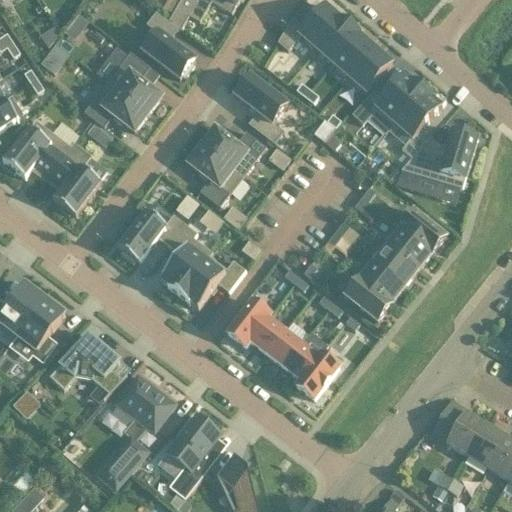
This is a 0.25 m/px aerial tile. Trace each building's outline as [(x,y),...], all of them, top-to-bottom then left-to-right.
[(183,0),(169,26),(178,33),(181,35),(190,20),(200,26),(212,6),(232,17),(240,4),(243,5),(245,0),(183,0)] [(292,23),(278,46),(288,55),(301,40),(317,54),(344,23),(328,9),(305,34),(292,23)] [(156,36),(142,54),(180,84),(183,80),(185,81),(195,69),(193,67),(195,64),(170,44),(178,33),(169,26),(157,16),(147,29),(156,36)] [(89,26),(79,17),(74,24),(84,33),(89,26)] [(344,23),(317,54),(333,69),(360,37),(361,36),(345,22),(344,23)] [(360,37),(333,69),(349,83),(376,52),(360,37)] [(7,38),(0,42),(0,55),(1,57),(7,52),(14,48),(7,38)] [(14,48),(7,52),(14,62),(21,58),(14,48)] [(68,59),(55,48),(41,66),(55,77),(68,59)] [(376,52),(349,83),(366,98),(393,67),(376,52)] [(128,54),(105,83),(147,114),(150,109),(156,112),(165,107),(157,103),(163,95),(142,77),(149,70),(128,54)] [(31,74),(24,78),(31,88),(38,84),(31,74)] [(375,93),(352,120),(363,130),(368,125),(385,140),(388,137),(387,136),(425,93),(416,85),(415,86),(405,78),(385,102),(375,93)] [(239,95),(235,99),(257,116),(249,127),(275,148),(284,136),(272,128),(288,107),(251,79),(248,83),(246,82),(237,93),(239,95)] [(38,84),(31,88),(38,98),(44,94),(38,84)] [(107,87),(84,117),(104,132),(114,119),(136,136),(149,119),(118,95),(107,87)] [(302,88),(296,95),(305,101),(310,94),(302,88)] [(425,93),(387,136),(388,137),(404,151),(401,155),(411,164),(430,143),(421,135),(442,111),(433,102),(434,101),(425,93)] [(310,94),(305,101),(314,108),(319,101),(310,94)] [(0,109),(0,136),(20,123),(7,104),(0,109)] [(332,119),(327,126),(336,133),(341,126),(332,119)] [(35,124),(3,166),(6,169),(5,170),(15,178),(16,176),(25,183),(33,174),(47,185),(71,152),(35,124)] [(336,133),(325,125),(313,139),(325,146),(336,133)] [(103,132),(96,126),(88,136),(96,141),(103,132)] [(205,148),(202,150),(244,182),(267,152),(246,137),(240,145),(219,129),(205,148)] [(411,164),(402,175),(463,193),(479,138),(473,136),(474,135),(460,131),(460,132),(454,131),(447,154),(440,151),(430,143),(411,164)] [(343,143),(333,137),(327,146),(336,153),(343,143)] [(71,152),(47,185),(61,195),(53,205),(58,208),(57,210),(70,220),(71,218),(76,222),(101,188),(81,173),(90,160),(75,148),(71,152)] [(195,155),(189,164),(191,165),(189,168),(210,184),(201,196),(221,212),(244,182),(202,150),(198,157),(195,155)] [(417,179),(402,175),(395,190),(412,195),(417,179)] [(369,192),(362,202),(369,207),(376,197),(369,192)] [(195,221),(202,204),(189,199),(182,215),(195,221)] [(362,202),(355,211),(361,216),(369,207),(362,202)] [(228,221),(242,231),(250,220),(236,210),(228,221)] [(206,212),(201,223),(208,226),(207,229),(216,233),(222,219),(206,212)] [(129,236),(118,252),(122,255),(121,257),(135,267),(136,265),(139,268),(159,243),(169,251),(186,229),(173,220),(165,230),(145,215),(139,224),(137,223),(128,235),(129,236)] [(415,215),(401,233),(432,257),(446,239),(415,215)] [(343,227),(336,236),(342,241),(350,232),(343,227)] [(180,259),(160,284),(168,291),(179,300),(209,260),(212,257),(193,242),(196,237),(186,229),(169,251),(180,259)] [(401,233),(387,250),(418,274),(432,257),(401,233)] [(336,236),(329,246),(335,251),(342,241),(336,236)] [(387,250),(374,266),(405,291),(418,274),(387,250)] [(209,260),(179,300),(190,308),(191,308),(199,314),(218,288),(229,297),(246,275),(233,265),(227,273),(209,260)] [(374,266),(360,283),(391,308),(405,291),(374,266)] [(312,268),(304,277),(311,282),(318,273),(312,268)] [(290,274),(285,280),(295,287),(299,281),(290,274)] [(299,281),(295,287),(304,295),(309,289),(299,281)] [(360,283),(345,302),(376,327),(391,308),(360,283)] [(0,325),(20,340),(47,304),(25,287),(8,310),(0,303),(0,325)] [(324,301),(319,307),(329,314),(333,308),(324,301)] [(47,304),(20,340),(38,354),(34,360),(43,367),(58,348),(49,341),(66,319),(47,304)] [(253,306),(228,338),(246,351),(250,345),(270,320),(270,319),(253,306)] [(333,308),(329,314),(338,322),(343,316),(333,308)] [(270,320),(250,345),(267,359),(287,333),(270,320)] [(350,321),(346,327),(355,335),(360,329),(350,321)] [(287,333),(267,359),(284,372),(304,346),(287,333)] [(304,346),(284,372),(302,385),(322,358),(328,350),(311,337),(304,346)] [(92,384),(109,397),(122,383),(113,376),(121,367),(89,340),(50,381),(64,395),(76,380),(92,384)] [(302,385),(297,391),(316,405),(340,373),(322,358),(302,385)] [(99,480),(117,496),(152,457),(138,445),(150,431),(157,437),(179,408),(141,379),(119,408),(137,422),(124,437),(132,444),(99,480)] [(33,421),(44,403),(27,394),(17,411),(33,421)] [(448,447),(468,459),(486,428),(466,417),(450,407),(435,431),(451,441),(448,447)] [(170,492),(186,504),(227,450),(220,444),(224,439),(198,419),(168,458),(185,471),(170,492)] [(488,471),(507,441),(486,428),(468,459),(488,471)] [(488,471),(510,484),(511,480),(511,443),(507,441),(488,471)] [(255,511),(239,460),(228,460),(214,483),(223,489),(230,511),(255,511)] [(438,489),(448,495),(455,483),(445,478),(438,489)] [(511,480),(510,484),(503,495),(511,500),(511,480)] [(458,501),(464,489),(455,483),(448,495),(458,501)] [(13,511),(33,511),(43,501),(33,491),(13,511)] [(398,511),(400,510),(390,503),(383,511),(398,511)]
